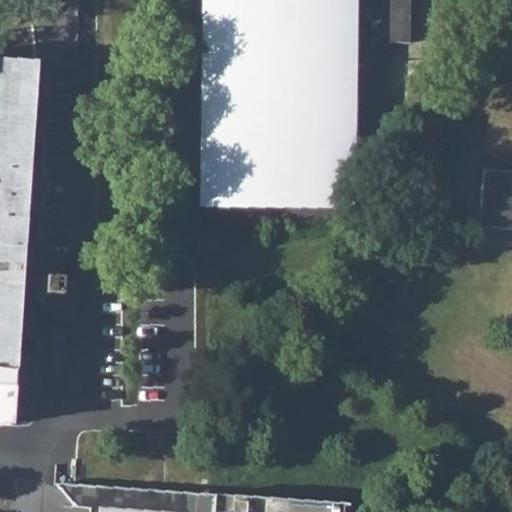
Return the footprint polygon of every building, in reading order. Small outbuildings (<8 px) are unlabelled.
[(209,0),(206,207),(347,209),(350,83),(358,83),(376,72),(376,44),(412,45),(412,0),(209,0)] [(0,423),(10,424),(34,63),(0,61),(0,423)] [(511,169),(484,167),(479,224),(511,227),(511,169)] [(43,312),(76,313),(78,280),(29,277),(36,295),(44,308),(43,312)] [(343,511),(345,503),(54,483),(80,507),(92,508),(91,511),(343,511)]
